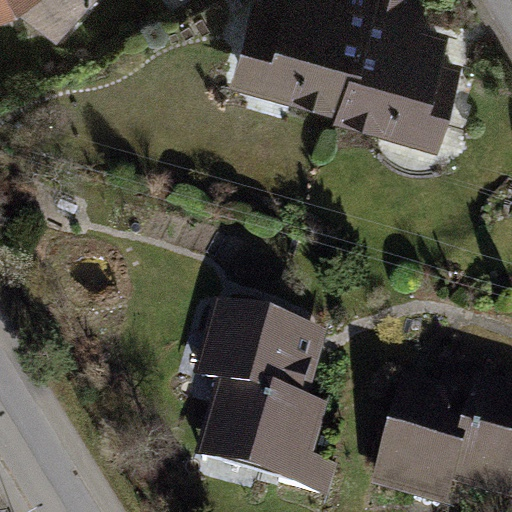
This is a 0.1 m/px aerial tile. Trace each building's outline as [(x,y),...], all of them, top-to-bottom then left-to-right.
[(0,0),(0,11),(0,12),(15,4),(21,0),(0,0)] [(21,0),(15,4),(61,38),(94,0),(21,0)] [(285,0),(285,3),(275,0),(249,0),(227,82),(334,112),(332,120),(439,149),(464,57),(444,52),(451,27),(422,19),(427,0),(285,0)] [(325,333),(214,300),(191,376),(219,384),(197,458),(329,497),(338,464),(312,457),(327,407),(305,400),(325,333)] [(470,394),(403,375),(372,487),(446,508),(452,484),(511,500),(511,384),(476,374),(470,394)]
